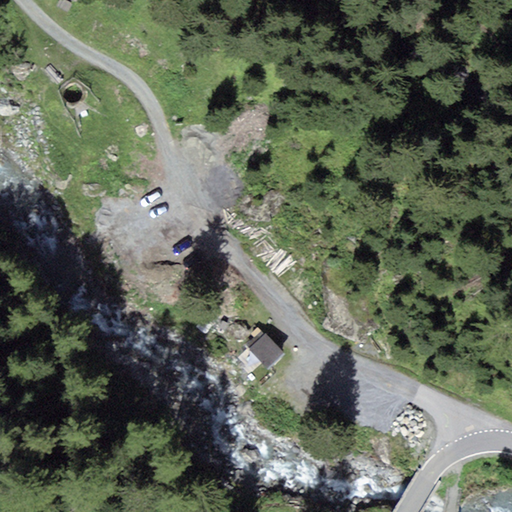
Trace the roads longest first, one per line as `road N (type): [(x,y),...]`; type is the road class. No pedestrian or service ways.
road 1 (track): [(467,439),(422,389),(327,348),(261,289),(168,158),(141,85),(76,49),(20,0)]
road 2 (tertiary): [(408,511),(437,466),(467,439),(511,439)]
